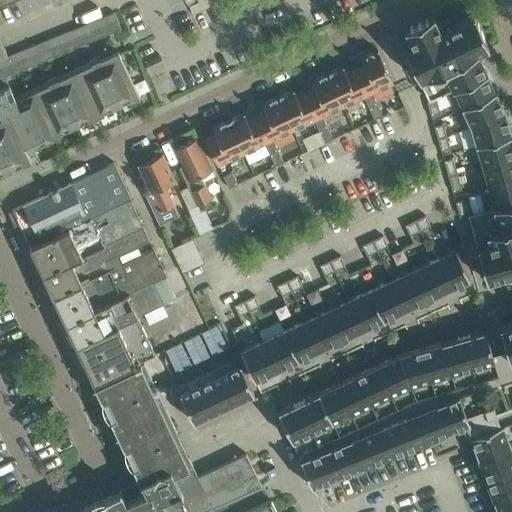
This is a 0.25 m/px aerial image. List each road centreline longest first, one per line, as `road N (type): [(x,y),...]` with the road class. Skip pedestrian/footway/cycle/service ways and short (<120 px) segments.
road 1 (residential): [(0,202),(422,0)]
road 2 (residential): [(253,409),(435,324),(511,301)]
road 3 (residential): [(98,468),(0,257)]
road 4 (residential): [(451,511),(440,481),(358,511)]
